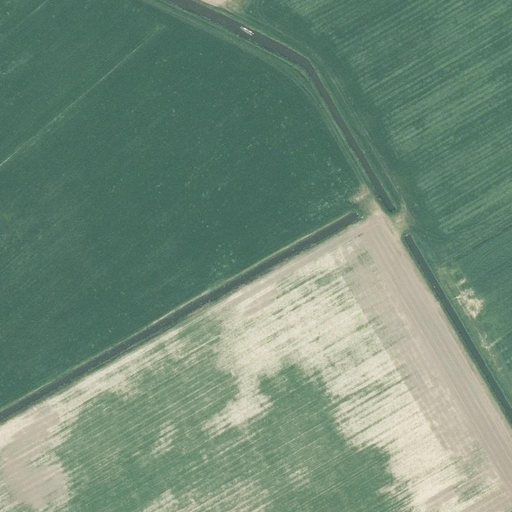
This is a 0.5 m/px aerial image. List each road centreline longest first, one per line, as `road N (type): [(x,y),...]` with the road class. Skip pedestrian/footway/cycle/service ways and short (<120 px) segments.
road 1 (track): [(367,202),(392,234),(409,211),(317,59),(213,0)]
road 2 (track): [(392,234),(511,435)]
